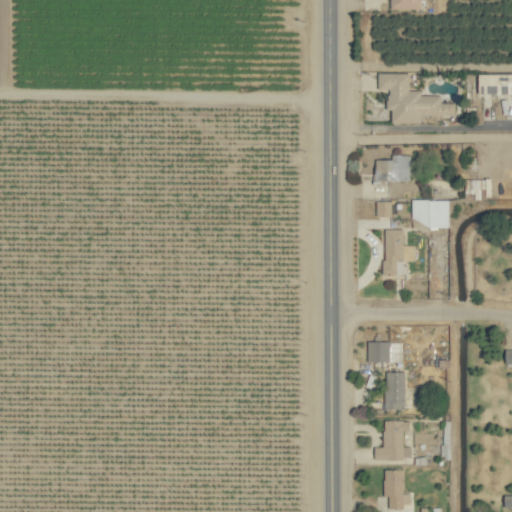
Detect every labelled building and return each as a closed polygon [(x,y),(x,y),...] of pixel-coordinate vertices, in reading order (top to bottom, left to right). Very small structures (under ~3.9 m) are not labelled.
[(389,0),(389,10),(422,9),(422,0),(389,0)] [(409,73),(378,73),(378,89),(388,90),(387,110),(391,110),(391,123),(421,123),(421,115),(454,116),(454,102),(441,102),(441,95),(421,95),(421,90),(409,90),(409,73)] [(511,95),(511,73),(478,73),(477,95),(511,95)] [(410,155),(391,155),(391,159),(375,159),(375,186),(381,186),(381,181),(411,181),(410,155)] [(449,199),(412,198),(411,223),(448,224),(449,199)] [(403,228),(384,228),(384,274),(405,274),(405,260),(415,260),(415,244),(403,244),(403,228)] [(402,361),(402,341),(368,340),(367,360),(402,361)] [(405,371),(385,370),(384,407),(404,408),(405,371)] [(374,458),(410,458),(411,446),(403,446),(403,429),(410,429),(410,419),(383,419),(383,446),(375,446),(374,458)] [(403,492),(403,468),(383,468),(384,495),(388,495),(389,506),(411,505),(411,492),(403,492)]
